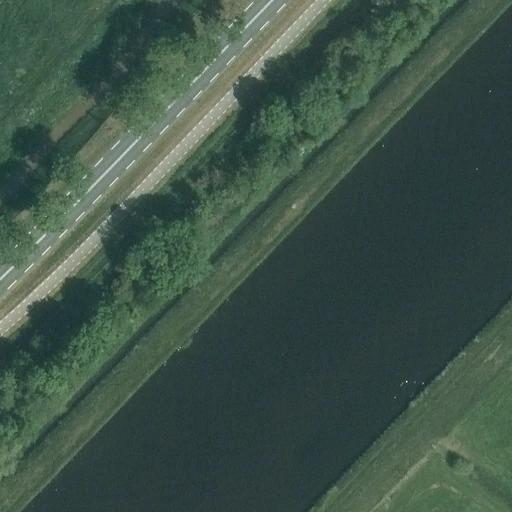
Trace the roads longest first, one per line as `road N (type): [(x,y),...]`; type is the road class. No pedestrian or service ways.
road 1 (primary): [(0,279),(272,0)]
road 2 (track): [(0,161),(143,0)]
